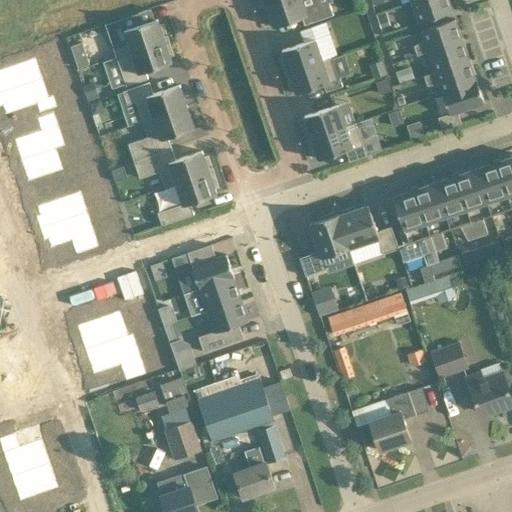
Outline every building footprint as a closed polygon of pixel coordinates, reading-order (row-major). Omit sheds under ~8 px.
[(306,11),(302,0),(283,0),(267,6),(274,26),(302,17),(305,25),(333,15),(329,3),(306,11)] [(452,11),(448,0),(415,0),(412,1),(419,23),(452,11)] [(377,14),(381,28),(391,25),(386,11),(377,14)] [(114,49),(116,56),(169,39),(163,23),(160,24),(157,18),(124,30),(128,41),(114,49)] [(462,40),(455,19),(422,30),(425,39),(414,45),(417,55),(429,51),(462,40)] [(280,57),(286,72),(323,60),(315,38),(282,50),(284,56),(280,57)] [(174,54),(169,39),(116,56),(126,86),(148,78),(146,71),(172,62),(170,56),(174,54)] [(469,60),(462,40),(429,51),(435,71),(469,60)] [(0,68),(0,91),(35,80),(29,61),(34,59),(29,44),(6,52),(10,65),(0,68)] [(323,60),(286,72),(291,88),(295,87),(297,93),(338,79),(330,57),(323,60)] [(382,60),(369,64),(374,78),(387,74),(382,60)] [(440,83),(443,92),(477,80),(476,80),(469,60),(435,71),(424,75),(428,85),(440,83)] [(396,71),(400,83),(410,79),(406,68),(396,71)] [(387,78),(376,81),(380,94),(391,90),(387,78)] [(29,120),(52,112),(47,98),(42,100),(35,80),(0,91),(0,102),(1,105),(5,104),(8,113),(24,107),(29,120)] [(484,103),(477,80),(443,92),(450,113),(438,117),(443,129),(462,123),(458,112),(484,103)] [(88,98),(99,94),(94,81),(83,85),(88,98)] [(136,101),(142,121),(187,106),(180,84),(153,93),(150,82),(123,91),(127,104),(136,101)] [(93,114),(100,112),(103,106),(101,99),(89,103),(93,114)] [(308,138),(345,126),(338,104),(304,116),(306,122),(303,123),(308,138)] [(128,144),(134,161),(172,148),(168,137),(195,127),(187,106),(142,121),(148,137),(128,144)] [(399,109),(390,112),(394,126),(403,123),(399,109)] [(16,149),(20,161),(58,148),(52,129),(57,127),(52,112),(29,120),(33,133),(17,139),(20,147),(20,148),(16,149)] [(407,125),(411,138),(424,134),(420,121),(407,125)] [(345,126),(308,138),(313,154),(317,153),(319,159),(346,150),(350,161),(367,155),(356,122),(345,126)] [(47,175),(52,188),(75,180),(70,166),(65,168),(58,148),(20,161),(24,174),(28,172),(31,181),(47,175)] [(172,148),(134,161),(140,178),(159,171),(165,187),(176,183),(213,170),(208,155),(204,156),(202,150),(176,159),(172,148)] [(511,155),(504,158),(505,160),(500,162),(499,158),(493,160),(494,164),(490,165),(489,163),(476,168),(492,215),(511,208),(511,155)] [(127,177),(123,165),(112,169),(116,181),(127,177)] [(458,172),(452,174),(453,178),(449,179),(448,177),(435,182),(451,229),(460,226),(468,240),(488,233),(483,218),(492,215),(476,168),(463,172),(464,174),(459,176),(458,172)] [(183,203),(158,212),(162,225),(194,214),(190,202),(217,193),(215,187),(219,186),(213,170),(176,183),(183,203)] [(80,195),(75,180),(52,188),(56,202),(40,207),(43,216),(39,217),(43,229),(81,216),(75,197),(80,195)] [(408,191),(393,196),(404,228),(399,230),(403,243),(398,245),(399,248),(404,262),(423,255),(427,265),(430,264),(439,261),(436,251),(447,247),(442,232),(451,229),(435,182),(422,186),(422,188),(418,189),(417,185),(411,188),(412,192),(408,193),(408,191)] [(398,245),(391,226),(377,231),(368,204),(356,208),(355,205),(342,210),(343,213),(339,214),(339,213),(338,214),(349,248),(378,238),(384,253),(399,248),(398,245)] [(335,215),(334,212),(321,216),(322,219),(309,223),(319,251),(300,257),(306,276),(327,268),(323,257),(349,248),(338,214),(335,215)] [(88,236),(81,216),(43,229),(47,242),(51,241),(54,249),(70,244),(75,257),(98,249),(93,234),(88,236)] [(503,239),(506,249),(511,247),(511,236),(503,239)] [(493,254),(502,251),(498,241),(489,244),(493,254)] [(184,293),(184,294),(233,277),(234,278),(234,277),(227,254),(216,258),(212,244),(188,252),(200,287),(184,293)] [(480,247),(484,257),(493,254),(489,244),(480,247)] [(480,247),(471,250),(474,260),(484,257),(480,247)] [(465,263),(474,260),(471,250),(462,253),(465,263)] [(452,268),(461,265),(457,255),(448,258),(452,268)] [(448,258),(439,261),(443,271),(452,268),(448,258)] [(439,261),(430,264),(434,274),(443,271),(439,261)] [(424,277),(434,274),(430,264),(427,265),(421,267),(424,277)] [(449,275),(405,290),(410,304),(454,290),(449,275)] [(395,279),(398,288),(408,285),(405,276),(395,279)] [(241,298),(234,278),(233,277),(184,294),(200,289),(207,309),(191,314),(191,315),(241,298)] [(401,292),(328,317),(334,335),(407,310),(401,292)] [(333,293),(314,299),(319,314),(338,307),(333,293)] [(248,321),(241,298),(191,315),(192,316),(208,310),(214,331),(199,336),(204,352),(244,338),(239,324),(248,321)] [(75,325),(83,349),(122,336),(113,311),(75,325)] [(173,321),(169,312),(162,314),(165,324),(173,321)] [(130,361),(122,336),(83,349),(92,374),(130,361)] [(180,369),(196,364),(189,344),(181,339),(171,343),(180,369)] [(440,378),(469,367),(459,340),(430,350),(440,378)] [(334,350),(344,379),(355,375),(345,346),(334,350)] [(422,349),(407,355),(411,367),(427,362),(422,349)] [(276,418),(274,414),(264,386),(261,376),(231,386),(225,368),(195,378),(201,397),(199,398),(213,440),(276,418)] [(467,377),(471,390),(478,408),(486,406),(488,413),(511,404),(511,398),(507,385),(503,374),(486,380),(483,371),(467,377)] [(166,399),(182,393),(187,391),(182,376),(176,378),(161,384),(166,399)] [(159,404),(155,391),(136,398),(141,410),(159,404)] [(416,414),(410,395),(408,391),(387,399),(392,414),(370,422),(374,431),(380,450),(411,439),(404,418),(416,414)] [(164,430),(174,461),(202,451),(188,409),(162,418),(166,429),(164,430)] [(4,450),(13,475),(51,462),(43,437),(4,450)] [(279,439),(263,444),(269,461),(284,456),(279,439)] [(219,444),(210,447),(216,464),(224,461),(219,444)] [(275,486),(268,467),(266,461),(265,461),(260,445),(246,450),(251,466),(235,472),(243,497),(275,486)] [(60,486),(51,462),(13,475),(21,500),(60,486)] [(113,474),(126,511),(148,504),(135,466),(113,474)] [(209,492),(203,473),(202,471),(186,477),(189,484),(161,494),(164,502),(167,511),(198,511),(199,511),(194,497),(209,492)]
